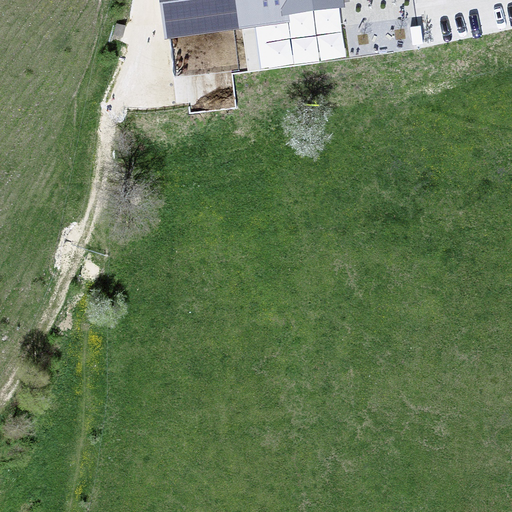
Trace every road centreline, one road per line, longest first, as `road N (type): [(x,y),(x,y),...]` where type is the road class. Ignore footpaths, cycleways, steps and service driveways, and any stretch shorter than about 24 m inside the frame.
road 1 (track): [(99,193),(99,341),(77,511)]
road 2 (track): [(99,193),(0,399)]
road 3 (track): [(140,0),(115,86),(99,193)]
